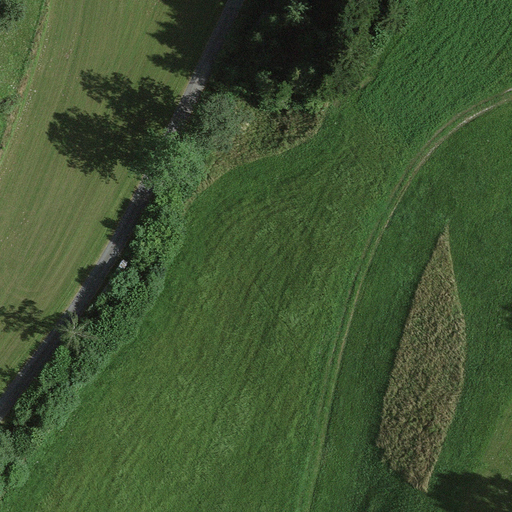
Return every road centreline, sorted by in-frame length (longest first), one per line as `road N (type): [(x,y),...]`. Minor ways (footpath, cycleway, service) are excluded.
road 1 (track): [(309,511),(348,336),(393,215),(438,146),(511,97)]
road 2 (unclassified): [(237,0),(118,243),(0,409)]
